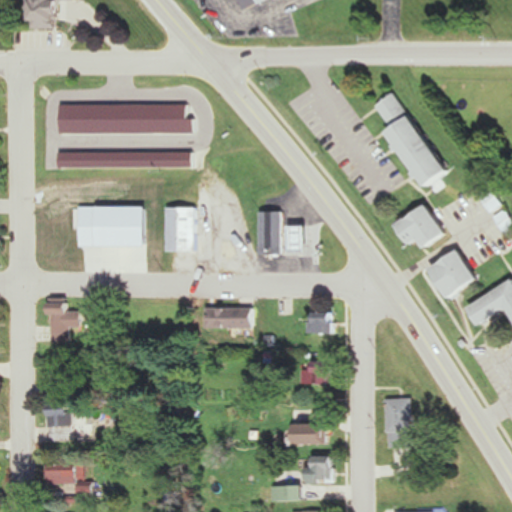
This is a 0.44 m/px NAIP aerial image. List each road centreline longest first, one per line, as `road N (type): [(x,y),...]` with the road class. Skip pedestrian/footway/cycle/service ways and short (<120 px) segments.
road 1 (residential): [(29,511),(23,69)]
road 2 (residential): [(0,284),(389,283)]
road 3 (primary): [(389,283),(302,165),(159,0)]
road 4 (residential): [(511,54),(207,60)]
road 5 (residential): [(367,511),(371,309),(389,283)]
road 6 (primary): [(511,480),(389,283)]
road 7 (residential): [(207,60),(0,69)]
